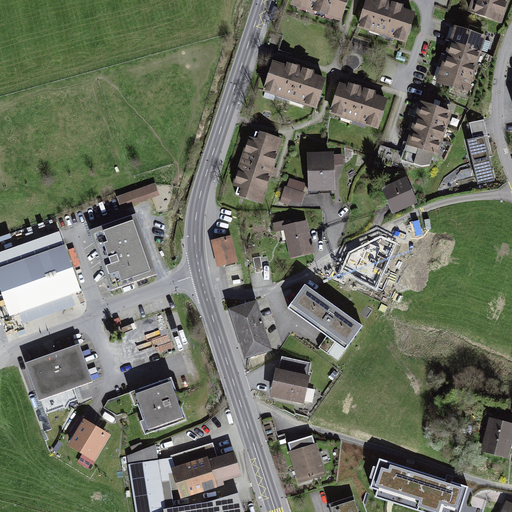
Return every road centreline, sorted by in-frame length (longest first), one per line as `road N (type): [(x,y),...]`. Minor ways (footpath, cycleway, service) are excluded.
road 1 (residential): [(511,194),(449,200),(316,270),(261,292),(207,301)]
road 2 (tertiary): [(262,0),(205,173),(194,230),(199,275)]
road 3 (tertiary): [(207,301),(275,511)]
road 4 (residential): [(199,275),(14,348)]
road 5 (residential): [(511,36),(497,109),(511,172)]
road 6 (unknown): [(86,319),(120,375),(175,363)]
